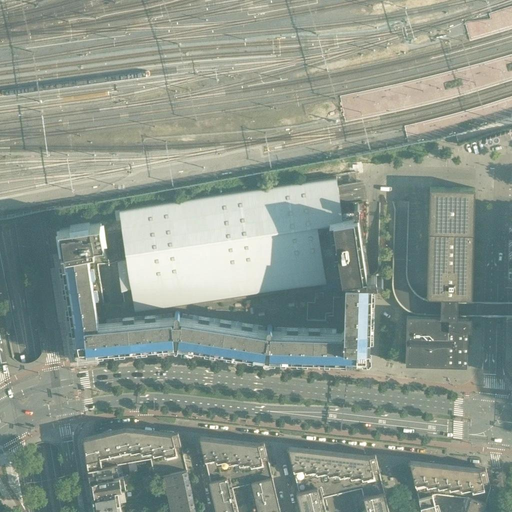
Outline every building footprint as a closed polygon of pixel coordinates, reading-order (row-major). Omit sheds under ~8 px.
[(509,131),(485,139),(487,145),(511,138),(509,131)] [(119,207),(119,209),(127,258),(117,260),(122,289),(131,288),(135,311),(345,279),(336,218),(342,218),(336,176),(335,174),(216,192),(119,207)] [(475,188),(429,186),(426,300),(426,307),(426,315),(407,314),(405,364),(466,365),(467,329),(471,329),(471,316),(472,309),(472,300),(475,188)] [(366,275),(357,213),(359,213),(359,206),(359,205),(358,205),(358,204),(357,204),(356,204),(355,204),(354,204),(354,205),(354,206),(353,216),(342,218),(336,218),(345,279),(366,275)] [(306,324),(306,328),(274,327),(274,331),(272,330),(272,327),(272,326),(271,325),(271,324),(270,324),(269,324),(268,324),(268,325),(267,325),(267,326),(267,330),(264,330),(265,326),(182,314),(181,317),(180,317),(180,313),(180,312),(179,311),(178,311),(178,310),(177,310),(176,310),(176,311),(175,312),(174,313),(174,317),(172,317),(172,313),(106,319),(106,323),(98,324),(97,315),(95,299),(93,289),(92,278),(90,268),(88,252),(96,250),(95,245),(104,244),(101,222),(60,228),(63,248),(63,250),(66,250),(66,255),(63,255),(65,265),(60,266),(68,320),(71,320),(75,341),(76,341),(77,348),(77,349),(76,349),(76,350),(76,351),(76,352),(77,352),(78,352),(174,346),(175,347),(175,348),(176,348),(177,348),(178,347),(178,346),(178,343),(189,345),(188,348),(194,349),(194,346),(199,347),(199,350),(221,353),(243,356),(243,353),(248,354),(248,357),(253,358),(254,355),(264,356),(263,359),(264,360),(265,360),(265,361),(266,361),(267,361),(268,361),(269,361),(270,360),(275,360),(275,357),(280,357),(280,360),(286,360),(286,357),(291,357),(291,360),(335,362),(335,359),(340,359),(340,362),(346,362),(346,359),(362,360),(362,361),(368,361),(368,360),(369,360),(369,359),(370,359),(370,358),(370,357),(369,357),(369,356),(368,356),(368,347),(370,347),(370,336),(373,336),(375,282),(380,283),(381,282),(382,282),(382,281),(383,281),(383,280),(383,279),(382,278),(381,277),(376,277),(376,274),(366,275),(345,279),(345,281),(345,292),(344,330),(341,333),(336,332),(336,329),(322,328),(322,324),(325,324),(325,320),(307,320),(307,302),(304,302),(304,320),(304,323),(306,324)] [(407,280),(407,279),(406,277),(406,275),(406,273),(406,272),(407,236),(400,235),(394,235),(393,282),(393,283),(401,281),(407,280)] [(187,468),(182,448),(178,430),(172,432),(126,426),(83,436),(88,469),(118,464),(151,458),(154,476),(187,468)] [(280,511),(268,458),(264,440),(258,442),(200,435),(210,480),(209,480),(216,511),(280,511)] [(288,445),(299,491),(296,491),(301,511),(388,511),(379,471),(375,453),(369,454),(288,445)] [(490,486),(486,470),(485,466),(480,467),(410,459),(418,497),(432,493),(432,494),(436,493),(467,496),(485,502),(490,486)] [(118,464),(88,469),(90,482),(118,477),(116,465),(118,464)] [(164,473),(166,483),(189,478),(187,469),(164,473)] [(118,477),(90,482),(92,494),(118,490),(125,489),(123,476),(118,477)] [(189,478),(166,483),(168,493),(191,488),(189,478)] [(191,488),(168,493),(170,503),(193,498),(191,488)] [(121,511),(118,490),(92,494),(95,511),(121,511)] [(432,493),(418,497),(422,511),(436,511),(432,494),(432,493)] [(482,511),(485,502),(467,496),(462,511),(482,511)] [(193,498),(170,503),(172,511),(175,511),(195,508),(193,498)]
